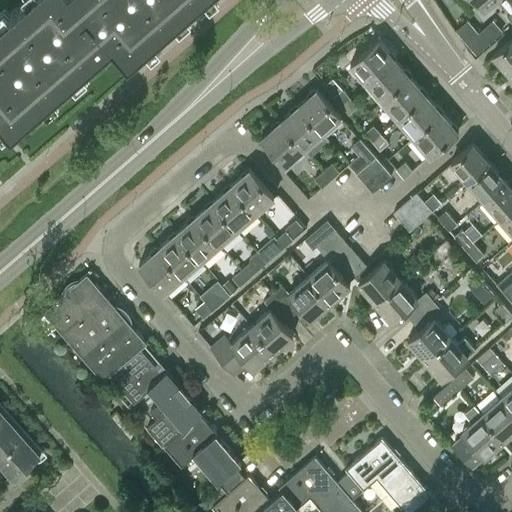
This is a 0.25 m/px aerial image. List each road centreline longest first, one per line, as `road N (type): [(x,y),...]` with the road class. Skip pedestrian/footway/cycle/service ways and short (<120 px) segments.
road 1 (residential): [(511,480),(481,493),(457,485),(337,347),(251,419),(103,249),(240,134)]
road 2 (tertiary): [(0,272),(169,125)]
road 3 (tertiary): [(169,125),(332,0)]
road 4 (tertiary): [(511,137),(393,0)]
road 5 (tertiary): [(278,0),(169,125)]
